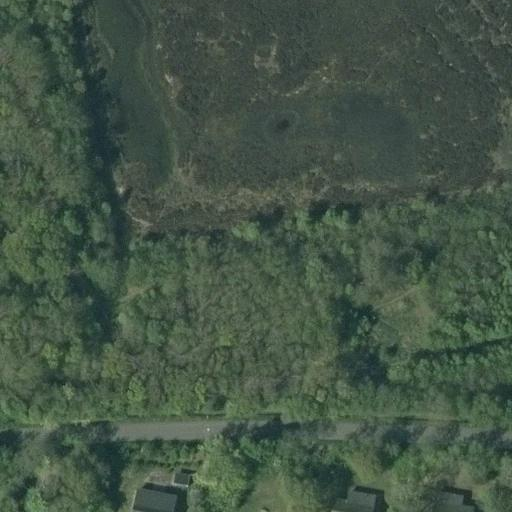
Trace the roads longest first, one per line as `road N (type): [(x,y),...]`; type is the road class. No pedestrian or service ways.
road 1 (unknown): [(0,57),(34,132),(57,243),(159,382),(248,385),(511,344)]
road 2 (unclassified): [(511,441),(285,429),(0,440)]
